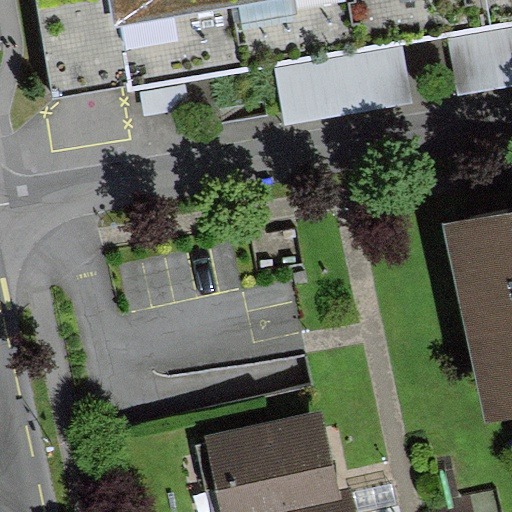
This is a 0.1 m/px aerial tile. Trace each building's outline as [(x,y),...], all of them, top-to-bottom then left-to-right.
[(511,0),(34,0),(50,89),(124,76),(126,88),(511,20),(511,0)] [(456,100),(511,90),(511,34),(446,46),(456,100)] [(272,76),(282,130),(413,107),(404,54),(272,76)] [(511,205),(436,223),(480,425),(511,418),(511,205)] [(322,414),(201,441),(217,511),(310,511),(342,505),(341,497),(322,414)] [(342,505),(310,511),(354,511),(351,495),(341,497),(342,505)]
